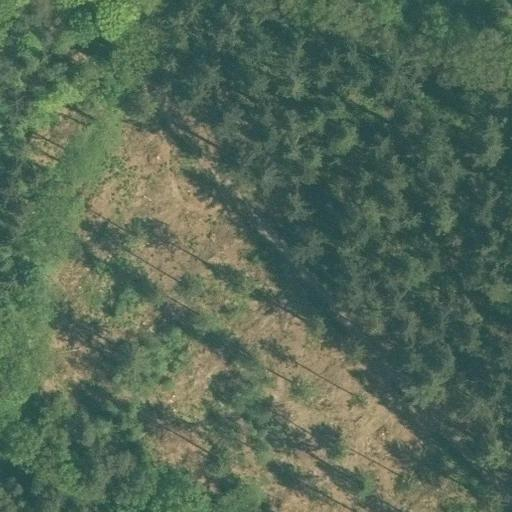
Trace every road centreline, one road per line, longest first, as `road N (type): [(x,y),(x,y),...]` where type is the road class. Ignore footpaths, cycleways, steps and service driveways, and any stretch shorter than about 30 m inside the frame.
road 1 (track): [(100,0),(138,83),(511,500)]
road 2 (track): [(0,451),(113,511)]
